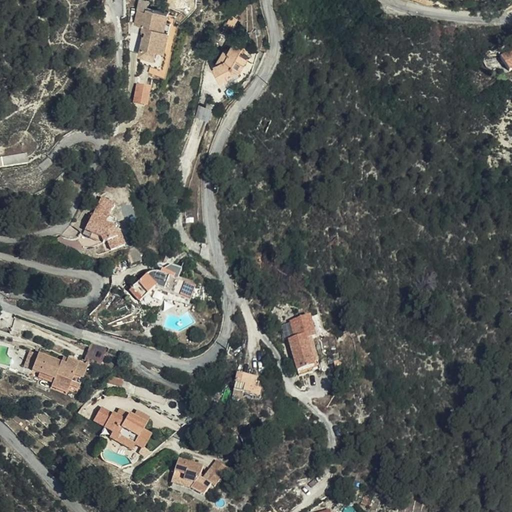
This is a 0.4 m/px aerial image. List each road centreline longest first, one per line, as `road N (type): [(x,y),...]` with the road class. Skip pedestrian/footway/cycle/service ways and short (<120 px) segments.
road 1 (unclassified): [(267,0),(273,51),(262,82),(239,104),(207,165),(228,295),(215,356),(160,365),(0,305)]
road 2 (unclassified): [(511,19),(475,20),(389,0)]
